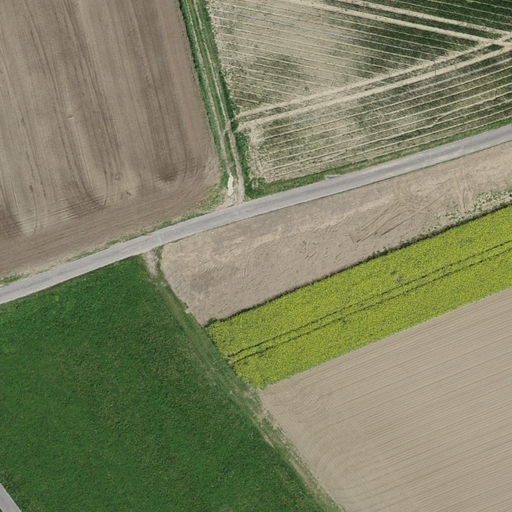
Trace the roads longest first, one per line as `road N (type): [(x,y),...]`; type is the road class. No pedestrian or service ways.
road 1 (residential): [(0,295),(126,248),(511,132)]
road 2 (track): [(190,0),(233,166),(233,214)]
